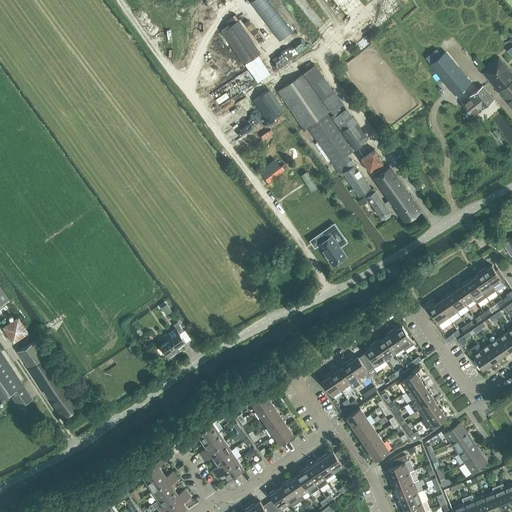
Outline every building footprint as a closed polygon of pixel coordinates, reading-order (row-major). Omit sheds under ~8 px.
[(244,64),(257,55),(235,21),(221,30),(242,60),(244,64)] [(470,81),(446,52),(431,64),(455,93),(470,81)] [(511,73),(499,58),(482,72),(495,87),(498,89),(511,106),(511,73)] [(310,62),(300,69),(302,73),(304,72),(330,110),(333,114),(331,116),(333,118),(343,111),(339,107),(344,103),(334,88),(333,88),(316,64),(312,66),(310,62)] [(302,73),(278,89),(304,128),(308,125),(340,173),(342,171),(358,195),(363,192),(370,187),(354,163),(354,164),(347,154),(352,150),(326,112),(330,110),(304,72),(302,73)] [(466,108),(468,110),(473,116),(482,109),(494,99),(483,85),(477,90),(462,102),(466,108)] [(254,99),(267,119),(272,116),(281,110),(272,97),(267,90),(254,99)] [(343,111),(333,118),(354,149),(369,139),(348,108),(343,111)] [(374,148),(360,157),(370,171),(384,162),(374,148)] [(389,166),(374,177),(389,199),(386,200),(390,205),(392,203),(404,221),(420,210),(389,166)] [(370,187),(363,192),(375,209),(374,210),(377,213),(378,213),(381,217),(386,218),(389,215),(390,211),(387,207),(390,205),(386,200),(384,202),(372,186),(370,187)] [(327,238),(320,241),(332,263),(347,255),(340,241),(347,237),(339,222),(323,231),(327,238)] [(492,265),(483,271),(493,286),(502,280),(492,265)] [(483,271),(474,277),(486,296),(495,290),(493,286),(483,271)] [(474,277),(465,283),(475,298),(478,302),(486,296),(474,277)] [(0,283),(0,304),(9,298),(0,283)] [(465,283),(456,289),(466,304),(475,298),(465,283)] [(456,289),(447,295),(457,310),(466,304),(456,289)] [(447,295),(438,301),(448,316),(457,310),(447,295)] [(448,316),(438,301),(429,307),(439,323),(448,316)] [(167,304),(163,306),(167,313),(171,310),(167,304)] [(482,308),(484,311),(486,315),(492,311),(489,308),(487,305),(482,308)] [(475,317),(466,323),(469,327),(477,321),(475,317)] [(160,346),(169,358),(183,348),(183,347),(182,345),(186,342),(180,333),(184,330),(178,321),(174,324),(176,327),(166,335),(169,340),(160,346)] [(395,326),(391,329),(403,347),(405,349),(414,342),(402,325),(397,328),(395,326)] [(389,334),(384,337),(395,353),(403,347),(391,329),(387,331),(389,334)] [(511,339),(507,331),(499,337),(508,350),(511,348),(511,339)] [(377,338),(373,341),(386,359),(395,353),(384,337),(379,340),(377,338)] [(499,337),(490,343),(499,357),(508,350),(499,337)] [(71,392),(35,338),(18,350),(63,416),(81,404),(72,391),(71,392)] [(367,351),(364,353),(373,365),(376,364),(376,365),(386,359),(373,341),(369,343),(371,346),(366,350),(367,351)] [(490,343),(481,349),(490,363),(499,357),(490,343)] [(132,345),(128,347),(135,356),(138,354),(132,345)] [(0,400),(10,393),(19,407),(33,398),(6,358),(0,349),(0,400)] [(490,363),(481,349),(473,354),(482,368),(490,363)] [(358,355),(348,362),(359,377),(364,374),(367,378),(377,371),(373,365),(364,353),(359,356),(358,355)] [(419,355),(412,360),(415,363),(421,359),(419,355)] [(348,362),(340,368),(353,388),(362,382),(358,377),(359,377),(348,362)] [(340,368),(331,374),(341,389),(350,383),(353,388),(340,368)] [(400,381),(406,390),(422,380),(416,371),(400,381)] [(341,389),(331,374),(322,380),(332,395),(341,389)] [(406,390),(412,399),(428,389),(422,380),(406,390)] [(414,411),(418,408),(434,398),(428,389),(412,399),(408,402),(414,411)] [(250,399),(257,410),(271,400),(264,390),(250,399)] [(418,408),(424,417),(440,407),(434,398),(418,408)] [(237,400),(229,405),(231,408),(239,403),(237,400)] [(257,410),(263,419),(277,409),(272,401),(271,400),(257,410)] [(390,407),(393,412),(397,409),(394,404),(392,400),(387,403),(390,407)] [(384,404),(380,406),(386,415),(389,412),(384,404)] [(346,416),(352,425),(366,416),(360,407),(346,416)] [(440,407),(424,417),(430,427),(431,426),(439,421),(446,416),(440,407)] [(263,419),(269,427),(282,417),(277,409),(263,419)] [(397,409),(393,412),(399,421),(403,419),(397,409)] [(233,414),(228,417),(231,422),(235,419),(236,418),(233,414)] [(352,425),(358,434),(372,424),(366,416),(352,425)] [(269,427),(274,435),(288,426),(282,417),(269,427)] [(200,437),(204,442),(219,431),(225,427),(220,419),(214,423),(213,422),(189,437),(192,442),(200,437)] [(439,421),(431,426),(433,429),(441,424),(439,421)] [(444,432),(451,442),(467,431),(460,421),(444,432)] [(358,434),(364,442),(378,433),(372,424),(358,434)] [(288,426),(274,435),(279,442),(293,433),(288,426)] [(413,432),(410,435),(413,440),(421,437),(416,430),(413,432)] [(219,431),(204,442),(207,447),(199,452),(202,456),(225,440),(219,431)] [(451,442),(458,452),(474,441),(467,431),(451,442)] [(364,442),(370,451),(383,441),(378,433),(364,442)] [(212,455),(216,460),(231,449),(225,440),(202,456),(205,460),(212,455)] [(383,441),(370,451),(375,459),(389,450),(383,441)] [(458,452),(465,462),(480,451),(474,441),(458,452)] [(254,446),(246,452),(249,456),(257,451),(254,446)] [(212,470),(214,474),(237,458),(231,449),(216,460),(219,464),(212,470)] [(333,450),(323,456),(334,472),(339,469),(340,471),(347,471),(352,467),(348,462),(339,449),(334,452),(333,450)] [(480,451),(465,462),(472,472),(487,461),(480,451)] [(388,468),(392,478),(413,469),(414,469),(408,459),(406,454),(392,460),(394,465),(388,468)] [(141,471),(147,481),(162,470),(159,465),(166,460),(164,456),(141,471)] [(323,456),(315,463),(328,482),(328,481),(326,478),(334,472),(323,456)] [(237,458),(214,474),(217,477),(225,472),(228,477),(243,467),(237,458)] [(315,463),(306,469),(319,488),(328,482),(315,463)] [(426,465),(430,475),(434,474),(430,463),(426,465)] [(306,469),(297,475),(310,494),(319,488),(306,469)] [(392,478),(396,488),(413,481),(417,479),(413,469),(392,478)] [(147,481),(153,490),(176,474),(173,470),(166,475),(162,470),(147,481)] [(153,490),(159,499),(175,488),(171,483),(179,478),(176,474),(153,490)] [(297,475),(288,481),(301,500),(304,497),(302,494),(306,491),(309,495),(310,494),(297,475)] [(288,481),(279,487),(290,503),(292,506),(301,500),(288,481)] [(396,488),(400,498),(418,491),(413,481),(396,488)] [(114,487),(122,499),(130,494),(123,482),(114,487)] [(503,483),(492,487),(494,491),(501,508),(511,504),(504,486),(503,483)] [(272,499),(268,501),(275,511),(276,511),(290,503),(279,487),(272,492),(270,493),(273,498),(272,499)] [(154,502),(160,511),(165,507),(188,492),(185,488),(178,493),(175,488),(159,499),(154,502)] [(135,489),(130,492),(134,498),(139,494),(135,489)] [(400,498),(404,508),(426,499),(422,489),(418,491),(400,498)] [(494,491),(484,494),(491,511),(501,508),(494,491)] [(188,492),(165,507),(168,511),(178,511),(187,506),(183,501),(191,495),(188,492)] [(436,496),(440,505),(446,503),(442,494),(436,496)] [(472,494),(462,498),(464,503),(467,511),(479,511),(474,498),(472,494)] [(484,494),(474,498),(479,511),(489,511),(491,511),(484,494)] [(89,506),(92,511),(101,511),(111,505),(105,496),(89,506)] [(404,508),(405,511),(423,511),(426,511),(430,509),(426,499),(404,508)] [(260,500),(251,507),(254,511),(275,511),(268,501),(263,505),(260,500)] [(135,502),(131,505),(135,511),(139,509),(135,502)] [(308,510),(309,511),(312,511),(316,510),(310,502),(305,506),(308,510)] [(467,511),(464,503),(453,507),(455,511),(467,511)]
